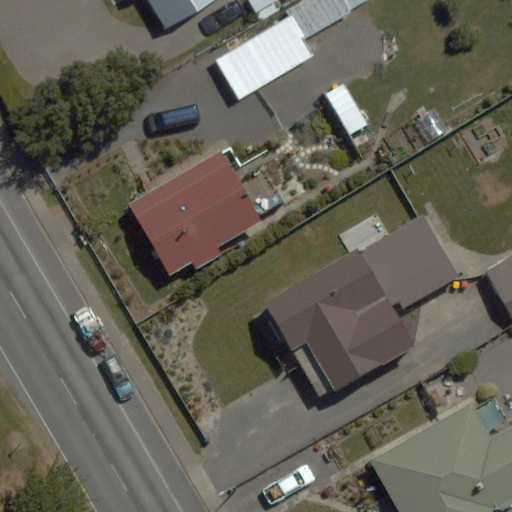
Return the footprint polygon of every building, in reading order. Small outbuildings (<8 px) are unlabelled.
[(418,0),(316,0),(208,62),(231,102),(253,89),(263,109),(305,85),(295,68),(314,57),(311,53),(304,40),(374,0),(376,0),(383,12),(387,18),(418,0)] [(372,124),(347,83),(321,99),(346,140),(372,124)] [(451,281),(415,215),(258,302),(316,407),(414,352),(393,314),(451,281)] [(511,263),(487,279),(511,318),(511,263)] [(511,420),(497,428),(483,402),(366,466),(391,511),(483,511),(511,496),(511,420)]
